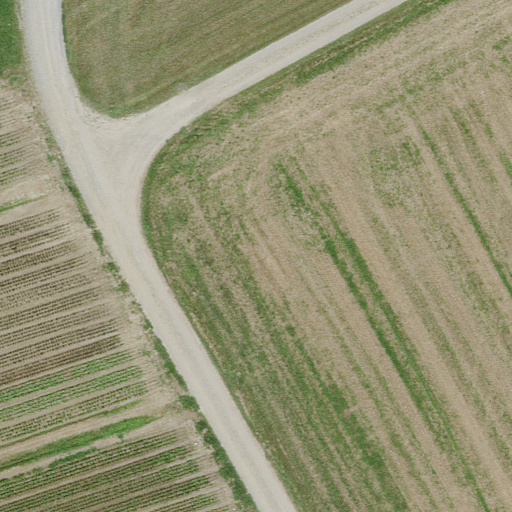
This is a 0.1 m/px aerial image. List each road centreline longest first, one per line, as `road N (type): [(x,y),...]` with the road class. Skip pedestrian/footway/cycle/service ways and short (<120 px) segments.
road 1 (track): [(277,511),(87,168),(393,0)]
road 2 (track): [(35,0),(52,82),(87,168)]
